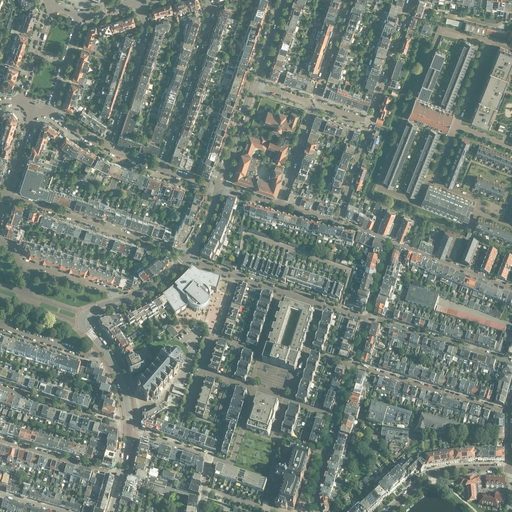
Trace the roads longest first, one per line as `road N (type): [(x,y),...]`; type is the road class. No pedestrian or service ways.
road 1 (residential): [(6,193),(186,257)]
road 2 (residential): [(159,168),(211,11),(207,0)]
road 3 (residential): [(354,364),(508,412)]
road 4 (residential): [(107,149),(146,21),(141,0)]
road 5 (residential): [(511,362),(369,316)]
road 6 (residential): [(0,387),(129,431)]
road 7 (residential): [(509,469),(430,474),(388,511)]
road 8 (residential): [(511,290),(391,241)]
road 9 (residential): [(369,122),(411,0)]
road 10 (residential): [(0,439),(121,476)]
